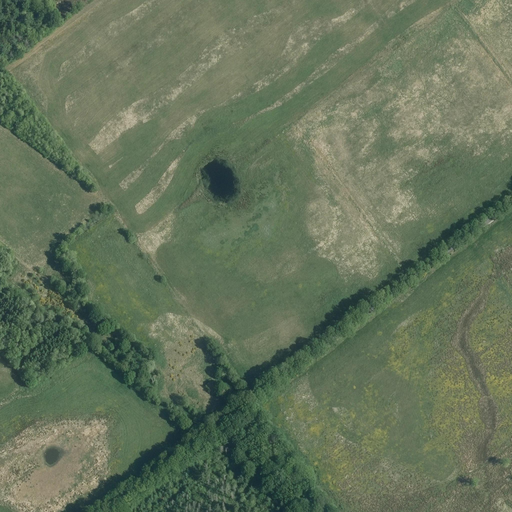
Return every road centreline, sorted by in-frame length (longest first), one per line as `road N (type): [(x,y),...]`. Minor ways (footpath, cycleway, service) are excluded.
road 1 (tertiary): [(511,202),(102,511)]
road 2 (track): [(96,0),(0,73)]
